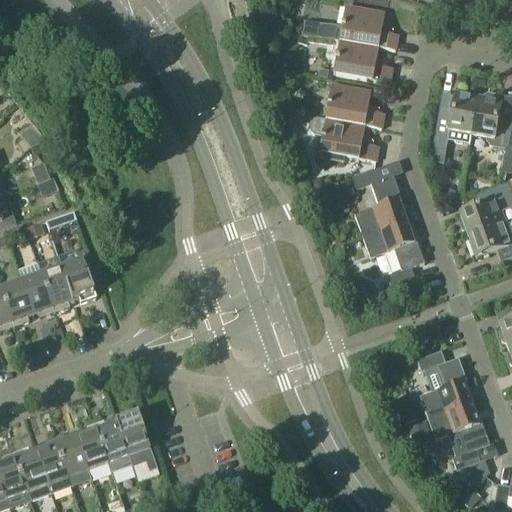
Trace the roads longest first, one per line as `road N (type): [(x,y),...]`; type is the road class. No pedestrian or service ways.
road 1 (residential): [(511,428),(407,164),(419,78),(437,57)]
road 2 (tertiary): [(116,10),(191,132),(252,296)]
road 3 (tertiary): [(280,287),(218,115),(147,0)]
road 4 (tertiary): [(263,323),(304,433),(341,469)]
road 5 (tertiary): [(341,469),(290,315)]
road 6 (residential): [(118,357),(217,340),(263,323)]
road 7 (residential): [(252,296),(171,325),(118,357)]
road 8 (residential): [(0,401),(118,357)]
